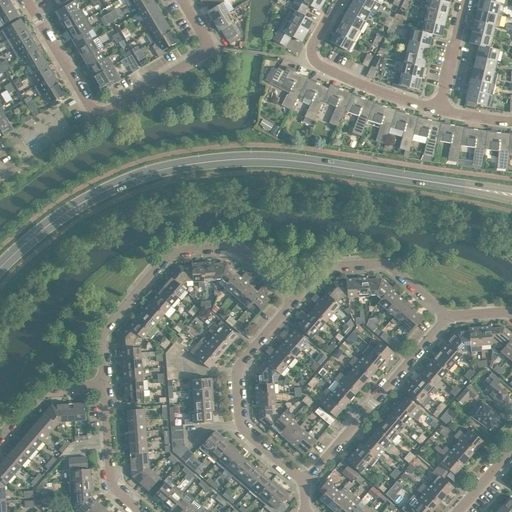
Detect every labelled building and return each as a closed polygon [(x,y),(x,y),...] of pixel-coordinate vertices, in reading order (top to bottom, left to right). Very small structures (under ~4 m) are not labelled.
[(0,0),(0,13),(12,6),(8,0),(0,0)] [(77,3),(75,0),(73,0),(55,11),(60,21),(78,11),(77,8),(77,3)] [(138,0),(134,3),(139,12),(154,3),(152,0),(138,0)] [(206,11),(212,21),(227,12),(222,3),(224,1),(222,0),(213,0),(208,4),(210,9),(206,11)] [(294,0),(293,3),(305,10),(308,5),(318,10),(322,3),(323,3),(323,2),(323,0),(294,0)] [(353,0),(353,1),(370,11),(375,1),(372,0),(353,0)] [(438,0),(429,0),(427,9),(446,14),(446,12),(447,11),(447,10),(447,7),(446,7),(448,2),(438,0)] [(499,3),(490,1),(490,0),(479,0),(480,0),(478,1),(479,2),(479,5),(478,10),(496,14),(499,3)] [(348,12),(364,21),(370,11),(353,1),(352,3),(350,4),(351,5),(350,7),(350,8),(348,12)] [(139,12),(145,21),(160,12),(158,9),(159,8),(156,2),(154,3),(139,12)] [(295,12),(290,21),(290,22),(306,31),(307,29),(309,29),(308,27),(312,20),(302,15),(305,10),(293,3),(290,9),(295,12)] [(0,19),(3,25),(18,16),(12,6),(0,13),(0,19)] [(80,9),(78,11),(60,21),(66,30),(86,19),(80,9)] [(427,9),(424,21),(442,25),(443,20),(444,20),(445,17),(446,17),(445,16),(446,14),(427,9)] [(475,19),(475,21),(493,25),(498,26),(501,15),(496,14),(478,10),(477,15),(476,14),(476,17),(474,18),(475,19)] [(165,22),(160,12),(145,21),(150,31),(165,22)] [(235,20),(233,21),(227,12),(212,21),(218,31),(222,28),(225,33),(223,34),(223,35),(225,34),(228,38),(226,39),(229,44),(241,36),(239,32),(241,31),(235,20)] [(342,22),(358,31),(364,21),(348,12),(345,16),(344,18),(342,18),(343,20),(342,22)] [(6,39),(25,28),(20,18),(1,30),(6,39)] [(305,33),(306,31),(290,22),(290,21),(285,18),(273,40),(285,46),(291,36),(300,41),(304,34),(306,34),(305,33)] [(66,30),(71,40),(86,31),(91,28),(86,19),(66,30)] [(424,21),(422,31),(430,33),(431,34),(440,36),(441,34),(442,33),(441,32),(442,30),(441,29),(442,25),(424,21)] [(474,27),(473,32),(491,36),(493,25),(475,21),(474,23),(473,23),(474,24),(473,27),(474,27)] [(151,43),(156,40),(171,31),(165,22),(150,31),(145,34),(151,43)] [(353,41),(358,31),(342,22),(341,23),(339,23),(340,25),(338,27),(339,27),(337,32),(353,41)] [(12,49),(31,37),(25,28),(6,39),(12,49)] [(430,33),(422,31),(406,28),(404,39),(409,40),(428,44),(428,43),(430,42),(429,41),(430,38),(429,38),(430,33)] [(92,40),(86,31),(71,40),(77,49),(92,40)] [(177,41),(171,31),(156,40),(157,42),(154,44),(152,46),(158,57),(164,54),(164,53),(162,50),(171,45),(175,44),(175,43),(177,42),(177,41)] [(353,41),(337,32),(334,36),(332,38),(331,38),(331,40),(330,42),(347,51),(353,41)] [(488,47),(491,36),(473,32),(472,37),(471,37),(470,39),(469,40),(470,41),(469,43),(479,46),(480,46),(488,47)] [(21,55),(21,56),(36,47),(31,37),(12,49),(17,58),(21,55)] [(97,49),(92,40),(77,49),(83,58),(97,49)] [(428,47),(428,44),(409,40),(407,51),(425,56),(426,51),(427,49),(428,48),(428,47)] [(477,54),(477,56),(495,61),(498,49),(488,47),(480,46),(479,50),(478,50),(477,53),(476,53),(477,54)] [(42,56),(36,47),(21,56),(27,65),(42,56)] [(83,58),(88,68),(103,59),(97,49),(83,58)] [(398,61),(404,63),(423,67),(423,65),(424,64),(424,63),(424,61),(423,61),(425,56),(407,51),(401,50),(398,61)] [(367,67),(372,56),(367,53),(361,64),(367,67)] [(133,72),(139,69),(131,55),(125,58),(133,72)] [(27,65),(32,74),(47,65),(42,56),(27,65)] [(86,69),(90,75),(92,74),(94,77),(109,68),(113,65),(107,56),(103,59),(88,68),(86,69)] [(383,58),(375,56),(371,65),(376,68),(380,69),(383,58)] [(492,72),(495,61),(477,56),(476,58),(475,59),(476,60),(475,63),(476,63),(475,68),(492,72)] [(422,69),(423,67),(404,63),(401,74),(419,78),(420,73),(421,73),(422,71),(423,70),(422,69)] [(32,74),(38,83),(53,74),(47,65),(32,74)] [(371,79),(376,68),(371,65),(365,76),(371,79)] [(281,105),(291,110),(299,94),(298,94),(305,82),(305,83),(307,78),(291,70),(289,73),(284,71),(278,67),(271,79),(277,83),(290,89),(281,105)] [(99,86),(100,87),(99,87),(100,88),(102,86),(102,87),(105,85),(107,88),(117,82),(109,68),(94,77),(95,80),(93,81),(97,87),(99,86)] [(494,84),(497,73),(492,72),(475,68),(473,73),(473,72),(472,75),(471,76),(472,77),(471,79),(494,84)] [(392,87),(406,91),(407,87),(417,89),(418,87),(419,87),(418,85),(419,83),(418,83),(419,78),(401,74),(396,72),(392,87)] [(39,96),(44,93),(58,84),(53,74),(38,83),(34,86),(39,96)] [(469,90),(487,94),(492,95),(494,84),(471,79),(471,80),(469,81),(470,82),(470,85),(469,90)] [(298,94),(299,94),(311,100),(304,117),(313,121),(322,101),(328,88),(311,81),(309,85),(305,83),(305,82),(298,94)] [(65,94),(58,84),(44,93),(50,103),(58,98),(59,98),(63,96),(62,95),(65,95),(65,94)] [(322,101),(335,106),(328,123),(338,127),(344,111),(344,110),(349,98),(350,98),(351,95),(352,94),(334,86),(333,90),(328,88),(322,101)] [(492,95),(487,94),(469,90),(468,95),(467,95),(467,97),(466,98),(466,99),(466,101),(490,107),(493,96),(492,95)] [(344,110),(344,111),(358,115),(351,132),(361,136),(367,119),(371,107),(372,107),(373,102),(356,96),(355,97),(351,95),(350,98),(349,98),(344,110)] [(394,114),(395,110),(378,104),(376,108),(372,107),(371,107),(367,119),(380,124),(375,141),(384,144),(390,127),(389,127),(394,114)] [(389,127),(390,127),(403,131),(398,148),(404,150),(408,151),(413,134),(416,121),(417,121),(418,117),(418,116),(400,111),(399,116),(394,114),(389,127)] [(1,118),(0,118),(0,132),(2,131),(4,134),(13,129),(5,116),(6,115),(1,117),(1,118)] [(313,121),(304,117),(301,123),(309,127),(313,121)] [(413,134),(427,137),(423,155),(433,157),(437,140),(436,140),(439,127),(440,127),(441,122),(418,117),(417,121),(416,121),(413,134)] [(263,118),(259,124),(270,130),(273,123),(263,118)] [(462,132),(463,132),(464,127),(445,123),(444,128),(440,127),(439,127),(436,140),(437,140),(450,143),(447,160),(457,162),(460,145),(462,132)] [(278,130),(273,127),(270,133),(275,136),(278,130)] [(486,135),(486,136),(487,131),(468,128),(468,132),(463,132),(462,132),(460,145),(474,147),(471,165),(481,166),(482,166),(484,149),(486,135)] [(509,138),(510,133),(491,132),(491,136),(486,136),(486,135),(484,149),(498,150),(496,168),(506,169),(508,152),(509,138)] [(213,262),(202,263),(203,280),(214,280),(214,279),(213,264),(213,262)] [(204,286),(203,280),(202,263),(191,263),(191,265),(192,281),(198,281),(198,287),(204,286)] [(214,279),(221,279),(226,283),(235,273),(236,271),(226,263),(213,264),(214,279)] [(181,286),(186,281),(192,281),(191,265),(178,266),(169,276),(171,278),(171,277),(181,286)] [(223,286),(231,293),(248,274),(245,271),(240,277),(235,273),(226,283),(223,286)] [(251,276),(248,274),(231,293),(239,300),(251,287),(246,282),(251,276)] [(171,278),(164,286),(177,297),(185,289),(181,286),(171,277),(171,278)] [(345,279),(346,281),(347,297),(358,296),(357,278),(345,279)] [(367,280),(368,279),(368,278),(357,278),(358,296),(369,296),(369,295),(367,280)] [(381,299),(389,289),(390,289),(391,287),(381,279),(368,279),(367,280),(369,295),(375,295),(380,299),(381,299)] [(336,302),(340,297),(347,297),(346,281),(333,282),(324,292),(325,293),(326,293),(336,302)] [(157,294),(170,306),(177,297),(164,286),(157,294)] [(251,287),(239,300),(248,307),(264,288),(262,286),(257,292),(251,287)] [(264,288),(248,307),(256,315),(268,301),(264,298),(265,296),(263,295),(267,290),(264,288)] [(377,302),(386,309),(398,296),(390,289),(389,289),(381,299),(380,299),(377,302)] [(339,305),(336,302),(326,293),(325,293),(321,299),(315,294),(313,296),(332,313),(339,305)] [(157,294),(150,302),(163,314),(170,306),(157,294)] [(316,304),(311,310),(325,321),(332,313),(313,296),(310,299),(316,304)] [(405,302),(402,299),(398,296),(386,309),(394,316),(407,301),(405,302)] [(398,320),(402,323),(414,310),(408,305),(409,303),(407,301),(394,316),(390,321),(394,324),(398,320)] [(143,310),(156,322),(163,314),(150,302),(143,310)] [(136,318),(154,334),(158,330),(153,326),(156,322),(143,310),(136,318)] [(301,310),(298,313),(318,329),(325,321),(311,310),(307,315),(301,310)] [(408,334),(411,331),(422,317),(414,310),(402,323),(407,327),(404,330),(408,334)] [(225,311),(220,316),(225,320),(230,314),(225,311)] [(311,338),(318,329),(298,313),(296,315),(302,321),(297,326),(311,338)] [(232,326),(237,320),(230,315),(225,321),(232,326)] [(129,327),(139,336),(142,339),(146,334),(150,338),(154,334),(136,318),(129,326),(129,327)] [(351,329),(353,325),(350,318),(345,324),(351,329)] [(240,333),(245,327),(237,320),(232,326),(240,333)] [(237,335),(220,321),(216,326),(211,321),(208,324),(230,343),(237,335)] [(213,335),(209,340),(223,352),(230,343),(208,324),(206,327),(209,329),(208,331),(213,335)] [(135,347),(135,341),(139,336),(129,327),(129,326),(127,325),(119,335),(120,349),(122,349),(122,348),(135,347)] [(346,334),(350,329),(346,325),(342,330),(346,334)] [(491,344),(490,328),(490,326),(479,327),(480,345),(491,344)] [(480,345),(479,327),(468,328),(468,330),(470,345),(469,345),(469,346),(470,346),(470,350),(481,349),(480,345)] [(503,347),(503,348),(511,337),(511,334),(503,327),(490,328),(491,344),(498,343),(503,347)] [(284,330),(281,332),(301,349),(308,341),(295,329),(290,335),(284,330)] [(446,341),(448,342),(458,351),(459,351),(463,346),(469,345),(470,345),(468,330),(455,331),(446,341)] [(294,357),(301,349),(281,332),(279,335),(285,340),(280,346),(294,357)] [(340,341),(343,337),(338,333),(334,337),(340,341)] [(394,349),(399,345),(387,335),(383,339),(394,349)] [(223,352),(209,340),(208,341),(204,337),(202,337),(200,340),(197,344),(215,360),(223,352)] [(511,353),(511,337),(503,348),(503,347),(500,351),(508,358),(511,353)] [(171,345),(180,352),(184,347),(180,344),(182,341),(178,338),(176,340),(175,340),(171,345)] [(368,346),(387,361),(394,353),(380,341),(376,346),(372,342),(368,346)] [(448,342),(441,350),(455,362),(462,354),(459,351),(458,351),(448,342)] [(344,353),(348,348),(342,343),(338,348),(344,353)] [(208,368),(215,360),(197,344),(189,352),(208,368)] [(329,354),(334,348),(330,344),(325,350),(329,354)] [(176,356),(180,352),(171,345),(165,353),(176,356)] [(270,346),(267,349),(287,366),(294,357),(280,346),(276,351),(270,346)] [(388,363),(387,361),(368,346),(361,354),(363,356),(364,355),(366,358),(377,367),(377,368),(379,370),(383,365),(385,367),(388,363)] [(122,359),(140,358),(146,357),(146,352),(140,352),(139,347),(135,347),(122,348),(122,349),(122,359)] [(271,357),(266,362),(277,371),(276,371),(280,374),(287,366),(267,349),(265,352),(271,357)] [(448,370),(455,362),(441,350),(434,358),(448,370)] [(176,362),(176,356),(165,353),(165,363),(176,362)] [(321,363),(326,357),(322,353),(317,359),(321,363)] [(366,358),(364,355),(363,356),(359,360),(354,356),(351,359),(370,376),(377,368),(377,367),(366,358)] [(122,359),(123,370),(141,369),(140,358),(122,359)] [(434,358),(427,367),(441,378),(448,370),(434,358)] [(349,372),(363,384),(370,376),(351,359),(348,363),(353,367),(349,372)] [(277,371),(266,362),(265,361),(256,371),(257,384),(273,383),(272,376),(276,371),(277,371)] [(420,375),(434,386),(441,378),(427,367),(420,375)] [(123,370),(124,381),(142,379),(141,369),(123,370)] [(337,376),(356,392),(363,384),(349,372),(345,377),(340,372),(337,376)] [(507,394),(496,385),(500,380),(491,372),(487,377),(491,381),(484,390),(499,403),(501,401),(502,402),(504,402),(506,402),(508,400),(508,398),(507,396),(506,395),(507,394)] [(420,375),(413,383),(426,395),(430,391),(434,395),(438,390),(434,386),(420,375)] [(335,388),(349,400),(356,392),(337,376),(334,379),(339,384),(335,388)] [(209,378),(192,379),(192,390),(210,389),(209,384),(211,384),(211,378),(209,378)] [(124,381),(125,392),(143,390),(142,379),(124,381)] [(426,395),(413,383),(411,382),(407,386),(409,388),(406,391),(424,407),(428,403),(423,399),(426,395)] [(255,384),(256,395),(274,394),(273,383),(257,384),(255,384)] [(472,397),(477,391),(468,384),(463,390),(472,397)] [(349,400),(335,388),(332,392),(327,388),(323,392),(328,397),(342,408),(349,400)] [(210,389),(192,390),(188,391),(189,401),(193,401),(211,400),(210,395),(212,395),(212,389),(210,389)] [(143,396),(143,390),(125,392),(126,403),(143,401),(143,403),(150,403),(149,396),(143,396)] [(259,406),(274,405),(275,405),(274,394),(256,395),(257,406),(259,406)] [(397,404),(398,405),(412,417),(416,420),(423,411),(406,396),(402,400),(401,399),(397,404)] [(342,408),(328,397),(321,405),(334,417),(342,408)] [(213,406),(212,399),(211,400),(193,401),(189,401),(187,401),(188,412),(189,412),(194,412),(211,410),(211,406),(213,406)] [(73,403),(74,421),(86,420),(84,402),(73,403)] [(471,416),(485,426),(489,429),(490,430),(500,415),(499,415),(481,402),(471,416)] [(43,413),(56,425),(59,422),(74,421),(73,403),(50,405),(43,413)] [(275,411),(274,405),(259,406),(260,419),(270,428),(271,426),(280,416),(280,415),(275,411)] [(398,405),(391,413),(405,425),(412,417),(398,405)] [(436,418),(440,412),(443,409),(438,405),(435,408),(436,409),(431,414),(436,418)] [(453,419),(457,414),(449,407),(439,418),(446,424),(451,417),(453,419)] [(127,421),(144,419),(143,408),(126,409),(127,421)] [(282,412),(280,415),(280,416),(271,426),(279,433),(291,419),(294,416),(286,409),(283,413),(282,412)] [(212,422),(211,410),(194,412),(189,412),(189,417),(194,416),(195,423),(212,422)] [(329,425),(334,420),(322,410),(318,415),(329,425)] [(36,422),(49,433),(56,425),(43,413),(36,422)] [(391,413),(384,421),(398,433),(405,425),(391,413)] [(127,421),(128,432),(145,430),(144,419),(127,421)] [(279,433),(287,440),(299,427),(291,419),(279,433)] [(384,421),(377,429),(391,441),(395,437),(398,433),(384,421)] [(29,430),(42,441),(49,433),(36,422),(29,430)] [(287,440),(295,447),(307,434),(299,427),(287,440)] [(391,441),(377,429),(370,438),(384,449),(387,453),(395,444),(391,441)] [(464,434),(459,430),(456,433),(475,449),(482,441),(469,429),(464,434)] [(22,438),(35,449),(42,441),(29,430),(22,438)] [(128,432),(129,442),(146,441),(145,430),(128,432)] [(210,452),(221,439),(218,436),(219,435),(216,432),(213,432),(199,448),(208,455),(210,452)] [(459,441),(454,446),(468,457),(475,449),(456,433),(453,437),(459,441)] [(315,441),(307,434),(295,447),(304,454),(315,441)] [(171,438),(172,451),(184,445),(183,437),(171,438)] [(218,459),(230,446),(226,443),(227,441),(223,437),(221,439),(210,452),(208,455),(216,462),(218,459)] [(22,438),(15,446),(28,458),(35,449),(22,438)] [(363,446),(374,455),(374,456),(377,458),(381,462),(385,457),(380,453),(384,449),(370,438),(363,446)] [(129,453),(147,452),(146,441),(129,442),(129,453)] [(361,443),(353,452),(367,464),(370,466),(377,458),(374,456),(374,455),(363,446),(361,443)] [(218,459),(216,462),(224,469),(226,466),(238,453),(234,450),(235,448),(231,444),(230,446),(218,459)] [(172,451),(180,458),(188,449),(184,445),(172,451)] [(28,458),(15,446),(8,455),(21,466),(28,458)] [(442,450),(461,466),(468,457),(454,446),(450,451),(445,446),(442,450)] [(185,462),(188,459),(193,453),(188,449),(180,458),(185,462)] [(445,457),(436,468),(445,475),(449,470),(454,474),(461,466),(442,450),(439,453),(445,457)] [(139,483),(151,470),(148,467),(147,452),(129,453),(131,476),(139,483)] [(367,464),(353,452),(346,460),(360,472),(367,464)] [(238,453),(226,466),(224,469),(232,476),(235,473),(246,460),(238,453)] [(8,455),(1,463),(14,474),(21,466),(8,455)] [(68,458),(69,470),(81,469),(80,457),(68,458)] [(194,471),(197,468),(192,463),(188,459),(185,462),(185,463),(194,471)] [(243,480),(254,467),(246,460),(235,473),(232,476),(240,483),(243,480)] [(0,463),(0,476),(7,482),(14,474),(1,463),(0,463)] [(355,480),(359,475),(347,465),(342,472),(350,479),(352,477),(355,480)] [(406,479),(415,468),(410,465),(401,476),(406,479)] [(254,467),(243,480),(240,483),(248,490),(251,487),(262,474),(254,467)] [(69,482),(90,480),(89,469),(87,469),(81,469),(69,470),(69,471),(68,471),(69,482)] [(148,490),(159,477),(151,470),(139,483),(148,490)] [(445,494),(453,486),(434,470),(431,474),(436,478),(432,483),(445,494)] [(259,494),(271,481),(262,474),(251,487),(248,490),(257,497),(259,494)] [(360,484),(364,479),(359,475),(355,480),(360,484)] [(162,482),(163,483),(153,495),(162,502),(173,489),(176,486),(166,477),(162,482)] [(327,505),(339,492),(331,485),(332,483),(327,479),(318,490),(323,494),(319,498),(327,505)] [(92,480),(90,480),(69,482),(70,492),(91,491),(91,486),(93,486),(92,480)] [(271,481),(259,494),(257,497),(265,504),(267,501),(279,488),(275,485),(277,484),(272,480),(271,481)] [(445,494),(432,483),(428,488),(422,483),(419,487),(438,503),(445,494)] [(162,502),(170,509),(181,496),(184,493),(176,486),(173,489),(162,502)] [(282,511),(289,505),(283,500),(287,496),(283,492),(285,491),(280,487),(279,488),(267,501),(265,504),(263,506),(270,511),(282,511)] [(339,492),(327,505),(334,511),(335,511),(352,494),(344,487),(339,492)] [(438,503),(419,487),(417,490),(422,494),(418,499),(431,511),(438,503)] [(397,496),(389,489),(385,494),(393,501),(397,496)] [(91,491),(70,492),(71,507),(75,505),(91,497),(91,491)] [(184,493),(181,496),(170,509),(173,511),(181,511),(194,499),(185,492),(184,493)] [(355,497),(352,494),(335,511),(350,511),(355,506),(360,501),(355,497)] [(380,494),(376,499),(382,504),(386,499),(380,494)] [(404,511),(430,511),(431,511),(418,499),(413,495),(401,509),(404,511)] [(511,511),(511,498),(509,496),(502,505),(510,511),(511,511)] [(75,505),(82,511),(86,511),(96,501),(91,497),(75,505)] [(194,499),(181,511),(196,511),(198,510),(202,506),(194,499)] [(101,511),(104,508),(96,501),(86,511),(101,511)] [(355,506),(350,511),(364,511),(368,508),(360,501),(355,506)]
